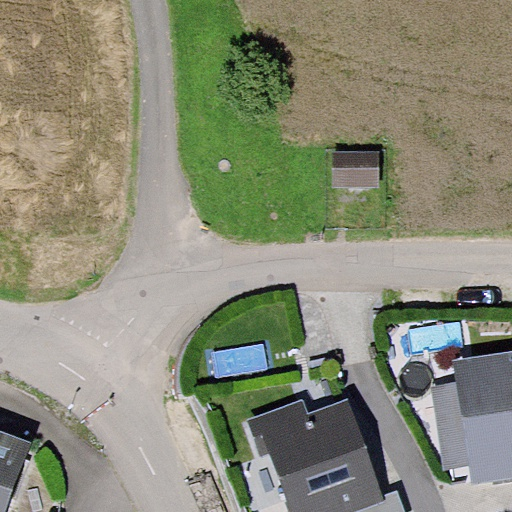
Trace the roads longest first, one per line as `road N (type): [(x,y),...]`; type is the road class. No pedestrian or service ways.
road 1 (unclassified): [(178,274),(153,0)]
road 2 (residential): [(431,511),(362,373),(345,262)]
road 3 (residential): [(178,274),(345,262)]
road 4 (tertiary): [(171,511),(127,419),(78,376)]
road 5 (residential): [(345,262),(511,261)]
road 6 (residential): [(78,376),(178,274)]
